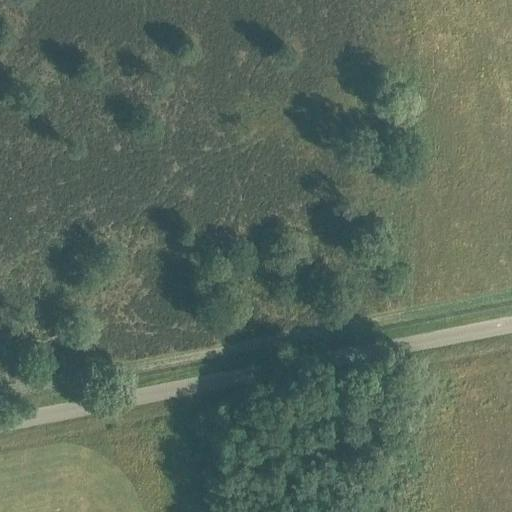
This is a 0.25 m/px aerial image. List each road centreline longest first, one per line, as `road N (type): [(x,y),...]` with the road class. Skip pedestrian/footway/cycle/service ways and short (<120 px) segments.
road 1 (track): [(0,396),(511,295)]
road 2 (unclassified): [(0,423),(511,324)]
